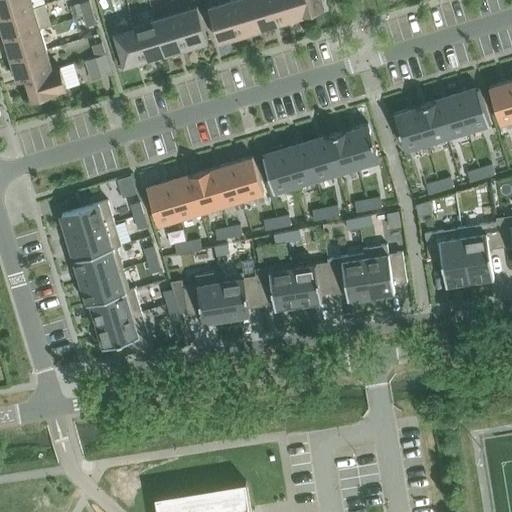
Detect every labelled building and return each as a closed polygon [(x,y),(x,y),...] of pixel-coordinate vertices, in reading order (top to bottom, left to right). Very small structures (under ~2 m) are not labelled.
[(0,0),(0,17),(34,7),(31,0),(0,0)] [(93,11),(89,0),(88,0),(79,3),(83,15),(93,11)] [(220,42),(241,36),(230,0),(224,0),(208,5),(220,42)] [(253,0),(230,0),(241,36),(262,29),(253,0)] [(276,0),(253,0),(262,29),(283,23),(276,0)] [(276,0),(283,23),(304,16),(299,0),(276,0)] [(299,0),(304,16),(314,13),(314,11),(325,8),(322,0),(299,0)] [(78,3),(69,6),(73,17),(82,15),(78,3)] [(34,7),(0,17),(0,22),(5,38),(40,28),(51,24),(45,4),(34,7)] [(198,6),(176,12),(187,48),(208,41),(198,6)] [(96,23),(93,11),(83,15),(86,26),(96,23)] [(155,19),(166,54),(187,48),(176,12),(155,19)] [(155,19),(134,25),(145,61),(166,54),(155,19)] [(124,67),(145,61),(134,25),(113,32),(124,67)] [(5,38),(11,59),(47,48),(40,28),(5,38)] [(102,41),(92,44),(95,56),(106,53),(102,41)] [(11,59),(18,81),(25,79),(25,77),(53,69),(53,68),(47,48),(11,59)] [(102,76),(111,73),(105,54),(96,57),(102,76)] [(25,79),(32,99),(67,88),(60,66),(53,68),(53,69),(25,77),(25,79)] [(501,123),(511,119),(511,81),(511,79),(490,86),(501,123)] [(470,89),(458,93),(469,130),(490,123),(479,87),(476,88),(476,87),(475,87),(475,88),(471,89),(471,88),(469,89),(470,89)] [(458,93),(437,99),(448,136),(469,130),(458,93)] [(416,106),(427,142),(448,136),(437,99),(416,106)] [(406,149),(427,142),(416,106),(394,112),(406,149)] [(347,129),(358,166),(380,159),(369,122),(347,129)] [(358,166),(347,129),(326,135),(337,172),(358,166)] [(326,135),(306,142),(317,178),(337,172),(326,135)] [(296,185),(317,178),(306,142),(285,148),(296,185)] [(296,185),(285,148),(263,155),(274,191),(296,185)] [(253,155),(231,162),(242,198),(264,192),(253,155)] [(222,205),(242,198),(231,162),(211,168),(222,205)] [(493,164),(480,168),(483,177),(496,173),(493,164)] [(201,211),(222,205),(211,168),(190,174),(201,211)] [(483,177),(480,168),(468,171),(471,181),(483,177)] [(169,181),(180,217),(201,211),(190,174),(169,181)] [(451,176),(439,180),(442,189),(454,186),(451,176)] [(442,189),(439,180),(427,184),(429,193),(442,189)] [(180,217),(169,181),(148,187),(159,224),(180,217)] [(383,205),(381,196),(368,198),(370,208),(383,205)] [(370,208),(368,198),(355,201),(357,211),(370,208)] [(108,199),(63,213),(69,236),(115,222),(108,199)] [(433,213),(431,200),(417,204),(418,215),(433,213)] [(141,201),(131,204),(135,216),(144,213),(141,201)] [(340,214),(338,204),(325,207),(327,217),(340,214)] [(327,217),(325,207),(312,209),(314,219),(327,217)] [(399,210),(388,212),(391,228),(402,226),(399,210)] [(148,225),(144,213),(135,216),(139,228),(148,225)] [(291,224),(290,214),(277,216),(279,226),(291,224)] [(373,223),(372,214),(359,216),(361,226),(373,223)] [(511,214),(497,217),(502,246),(511,244),(511,214)] [(279,226),(277,216),(264,219),(266,229),(279,226)] [(361,226),(359,216),(346,219),(348,228),(361,226)] [(502,246),(497,217),(497,221),(462,226),(470,281),(477,280),(477,281),(478,280),(478,279),(482,279),(482,280),(483,279),(487,278),(487,279),(489,279),(489,278),(494,277),(490,248),(502,246)] [(115,222),(69,236),(76,257),(76,258),(117,245),(117,246),(122,244),(122,243),(116,224),(115,222)] [(243,233),(241,223),(228,226),(230,236),(243,233)] [(230,236),(228,226),(215,228),(217,238),(230,236)] [(470,281),(462,226),(425,232),(429,258),(442,256),(446,285),(452,284),(453,284),(453,283),(457,283),(458,284),(459,283),(463,282),(463,283),(464,283),(464,282),(470,281)] [(301,237),(300,228),(287,231),(289,240),(301,237)] [(289,240),(287,231),(274,233),(276,243),(289,240)] [(200,238),(187,240),(189,250),(202,247),(200,238)] [(189,250),(187,240),(175,243),(177,253),(189,250)] [(228,242),(215,245),(215,246),(217,254),(229,252),(228,242)] [(388,244),(364,247),(372,294),(395,291),(394,284),(408,281),(403,251),(389,253),(388,244)] [(76,257),(74,258),(78,270),(77,271),(77,272),(78,272),(79,276),(78,276),(79,277),(81,280),(124,267),(117,246),(117,245),(76,258),(76,257)] [(154,245),(144,248),(148,260),(158,257),(154,245)] [(372,294),(364,247),(363,247),(364,252),(329,258),(334,293),(347,291),(348,298),(372,294)] [(158,257),(148,260),(152,272),(162,270),(158,257)] [(334,293),(329,258),(328,258),(328,261),(294,266),(293,261),(292,261),(299,304),(302,303),(302,304),(303,304),(303,303),(307,303),(308,303),(309,303),(309,302),(313,302),(313,303),(314,302),(323,300),(322,293),(333,291),(334,293)] [(299,304),(292,261),(256,267),(262,305),(263,305),(263,303),(275,301),(276,308),(284,306),(284,307),(286,307),(285,306),(290,306),(291,306),(291,305),(295,305),(295,306),(296,305),(296,304),(299,304)] [(124,267),(81,280),(82,284),(81,284),(81,286),(82,285),(83,289),(82,289),(83,291),(84,290),(87,303),(90,302),(131,289),(124,267)] [(262,305),(256,267),(255,267),(256,270),(221,275),(220,270),(219,270),(227,318),(251,314),(249,307),(262,305)] [(227,318),(219,270),(196,274),(197,284),(184,286),(189,316),(202,314),(204,321),(227,318)] [(131,289),(90,302),(96,324),(142,310),(135,288),(135,287),(131,289)] [(173,288),(164,290),(167,302),(177,299),(173,288)] [(181,312),(177,299),(167,302),(171,315),(181,312)] [(142,310),(96,324),(103,346),(113,343),(115,348),(131,343),(130,339),(149,333),(142,310)] [(247,481),(156,495),(158,511),(251,511),(251,507),(247,481)]
